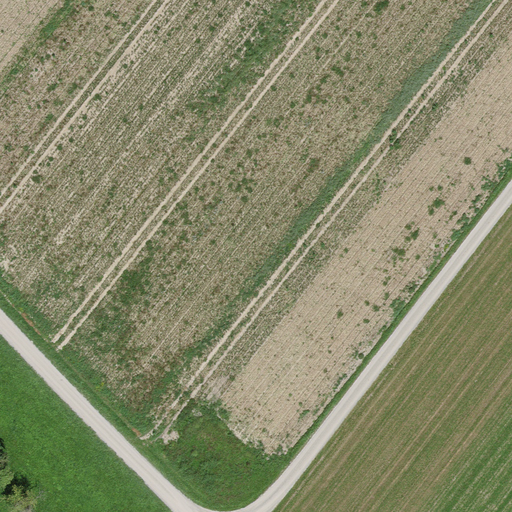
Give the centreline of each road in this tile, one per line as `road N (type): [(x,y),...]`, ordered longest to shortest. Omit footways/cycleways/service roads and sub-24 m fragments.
road 1 (track): [(511,193),(279,493),(255,511)]
road 2 (track): [(0,318),(186,511)]
